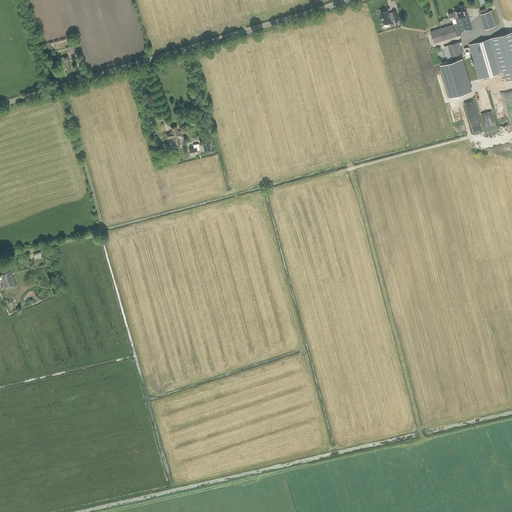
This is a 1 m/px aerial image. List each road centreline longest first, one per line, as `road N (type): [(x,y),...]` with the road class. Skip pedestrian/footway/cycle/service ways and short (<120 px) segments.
road 1 (tertiary): [(346,1),(0,105)]
road 2 (track): [(62,86),(101,228),(12,254)]
